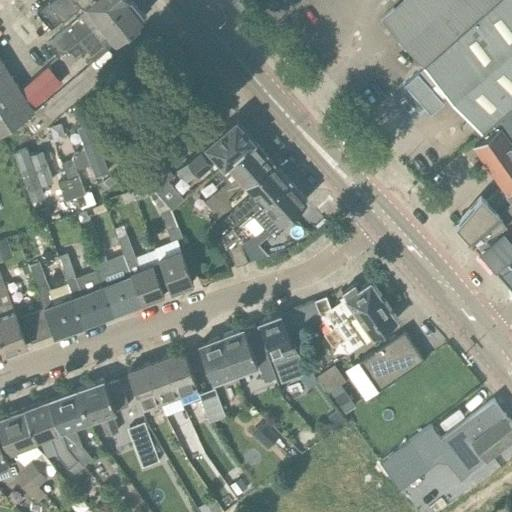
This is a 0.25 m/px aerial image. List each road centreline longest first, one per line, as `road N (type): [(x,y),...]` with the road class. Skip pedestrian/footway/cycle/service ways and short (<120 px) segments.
road 1 (residential): [(386,221),(294,279),(0,376)]
road 2 (tertiary): [(386,221),(187,0)]
road 3 (unknown): [(168,0),(44,117)]
road 4 (tertiary): [(487,339),(386,221)]
